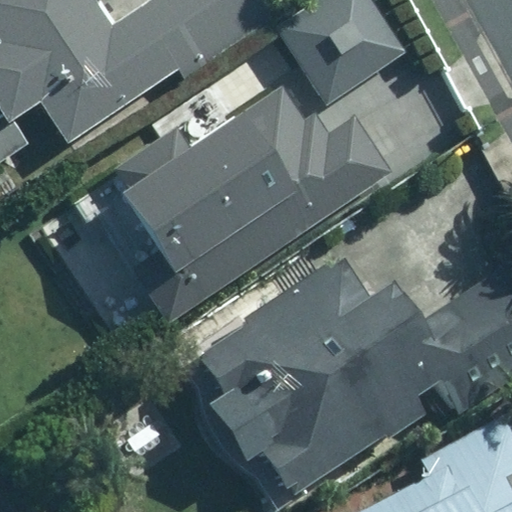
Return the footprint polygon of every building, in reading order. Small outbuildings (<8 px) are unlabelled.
[(0,0),(0,120),(31,101),(58,142),(173,68),(178,77),(268,18),(256,0),(136,0),(106,20),(92,0),(0,0)] [(367,0),(307,0),(267,26),(318,104),(401,51),(367,0)] [(123,267),(160,323),(390,170),(350,112),(323,129),(309,109),(302,114),(278,79),(182,143),(170,125),(106,167),(118,185),(106,193),(146,252),(123,267)] [(249,450),(279,496),(417,408),(408,394),(431,379),(453,413),(511,375),(511,274),(505,264),(410,324),(381,279),(360,292),(335,253),(184,349),(212,392),(195,403),(232,461),(249,450)] [(511,470),(511,437),(499,413),(414,457),(423,474),(349,511),(511,511),(511,498),(500,476),(511,470)]
